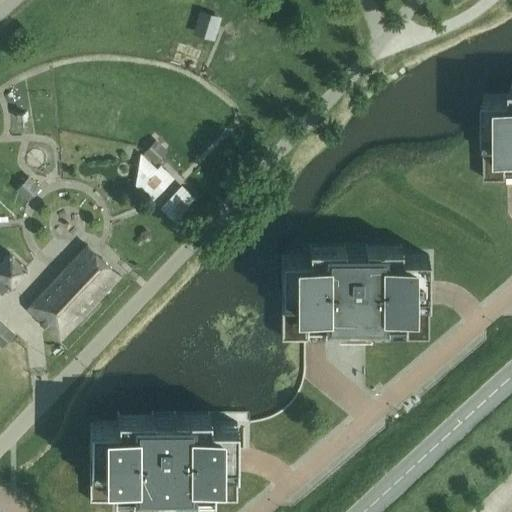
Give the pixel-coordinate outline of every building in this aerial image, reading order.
[(201,10),(194,32),(211,37),(218,15),(201,10)] [(511,99),(483,100),(483,178),(507,178),(511,177),(511,99)] [(148,168),(159,163),(153,149),(141,154),(148,168)] [(158,205),(179,182),(163,167),(141,189),(158,205)] [(183,193),(164,209),(175,220),(193,204),(183,193)] [(87,244),(27,307),(59,338),(119,274),(87,244)] [(9,251),(0,260),(0,276),(10,285),(26,268),(9,251)] [(281,337),(305,337),(345,337),(345,329),(365,329),(365,337),(428,337),(428,259),(366,259),(366,256),(343,256),(343,259),(281,259),(281,337)] [(0,323),(0,343),(2,346),(12,334),(0,323)] [(89,421),(89,500),(152,499),(152,491),(172,491),(172,499),(236,499),(236,421),(174,421),(174,418),(151,417),(151,421),(89,421)]
